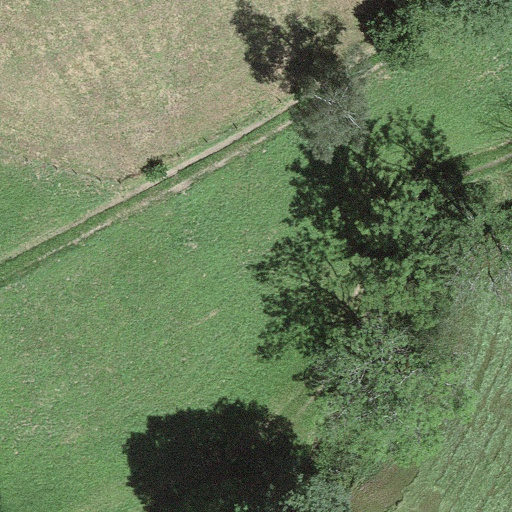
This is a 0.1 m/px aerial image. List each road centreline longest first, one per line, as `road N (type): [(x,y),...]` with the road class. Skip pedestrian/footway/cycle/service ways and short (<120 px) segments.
road 1 (track): [(511,4),(465,7),(90,228),(0,272)]
road 2 (track): [(119,511),(291,413),(324,371),(407,200),(451,170),(511,145)]
